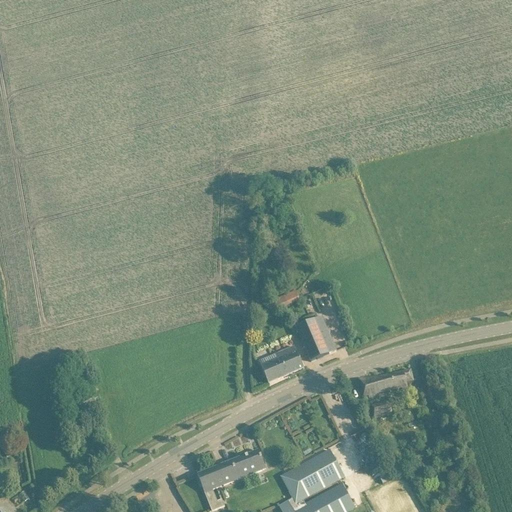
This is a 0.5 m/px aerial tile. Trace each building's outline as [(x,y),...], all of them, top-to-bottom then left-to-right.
[(296,291),(266,304),(268,307),(271,314),(282,309),(300,301),(296,291)] [(296,329),(298,332),(311,363),(337,352),(322,318),(296,329)] [(261,368),(269,385),(304,370),(295,347),(278,355),(280,360),(261,368)] [(407,384),(413,382),(411,371),(378,378),(378,377),(358,381),(360,390),(362,398),(367,397),(368,400),(380,397),(379,395),(408,388),(407,384)] [(435,405),(434,401),(436,401),(434,391),(425,393),(428,403),(430,402),(431,406),(435,405)] [(90,393),(68,406),(76,420),(98,407),(90,393)] [(369,407),(373,420),(393,415),(389,402),(369,407)] [(436,432),(443,451),(452,448),(444,429),(436,432)] [(410,451),(413,460),(432,454),(430,445),(410,451)] [(198,476),(211,511),(212,511),(224,507),(222,500),(217,502),(213,491),(266,470),(259,452),(198,476)] [(297,510),(294,505),(344,477),(330,452),(281,479),(292,500),(279,507),(281,511),(349,511),(354,509),(356,508),(343,484),(297,510)] [(419,476),(432,472),(429,461),(415,466),(419,476)] [(23,492),(12,497),(17,506),(28,501),(23,492)]
